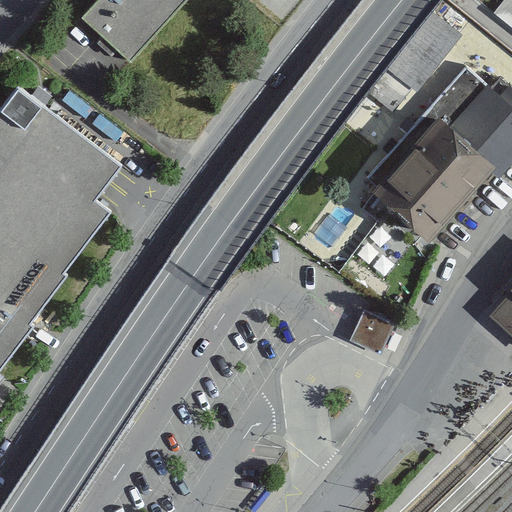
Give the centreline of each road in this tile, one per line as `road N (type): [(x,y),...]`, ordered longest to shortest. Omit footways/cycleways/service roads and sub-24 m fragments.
road 1 (primary): [(402,0),(192,277),(35,511)]
road 2 (secondary): [(332,0),(194,180),(0,466)]
road 3 (unclassified): [(322,511),(511,246)]
